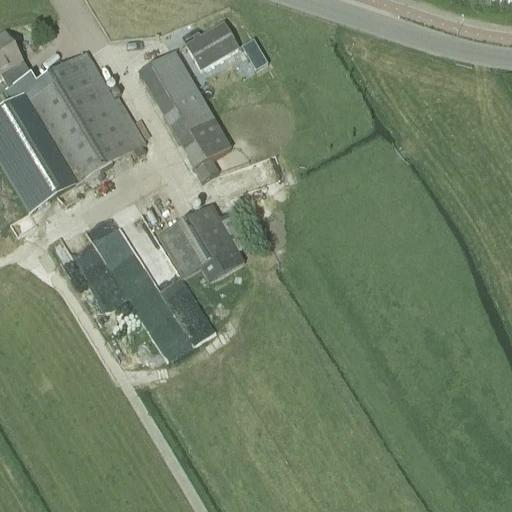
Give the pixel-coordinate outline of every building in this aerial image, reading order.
[(447,0),(499,13),(499,0),(447,0)] [(200,76),(237,54),(223,29),(185,51),(200,76)] [(0,79),(9,94),(7,94),(16,107),(0,116),(0,168),(30,218),(75,191),(133,156),(137,163),(144,158),(141,152),(145,149),(118,103),(113,105),(85,59),(36,88),(31,80),(23,66),(5,37),(0,40),(0,79)] [(195,174),(230,154),(173,58),(139,78),(195,174)] [(184,310),(126,205),(104,217),(163,322),(184,310)] [(182,284),(235,252),(219,224),(211,211),(158,242),(182,284)] [(231,217),(219,224),(235,252),(237,256),(249,249),(231,217)] [(106,317),(129,303),(110,274),(100,281),(87,262),(90,260),(80,245),(69,253),(76,264),(73,266),(106,317)]
